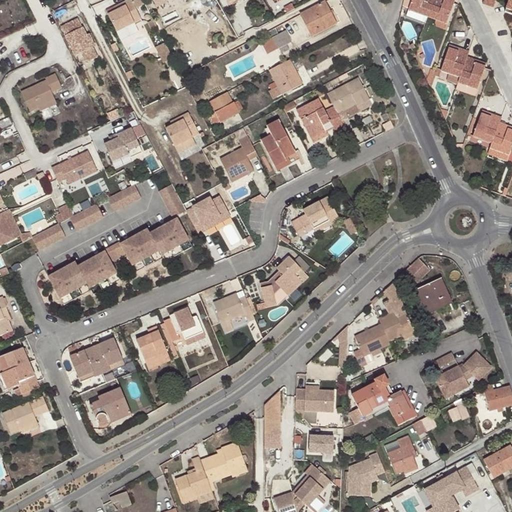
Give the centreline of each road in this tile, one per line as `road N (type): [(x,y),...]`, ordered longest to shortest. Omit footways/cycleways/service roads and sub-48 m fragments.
road 1 (residential): [(51,341),(249,256),(268,243),(286,193),(419,122)]
road 2 (tertiary): [(438,227),(392,249),(238,391),(100,471)]
road 3 (residential): [(88,138),(38,159),(8,97),(18,74),(53,55),(52,29),(37,0)]
road 4 (residential): [(151,207),(32,276),(51,341)]
road 5 (residential): [(100,471),(47,359),(51,341)]
road 6 (residential): [(82,0),(138,114)]
